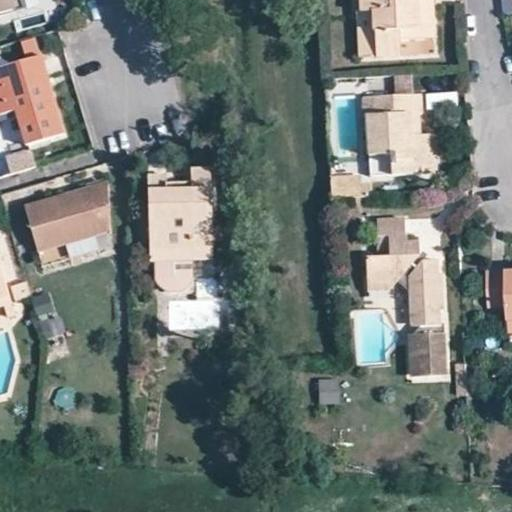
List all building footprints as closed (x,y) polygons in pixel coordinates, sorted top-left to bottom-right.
[(10,0),(0,0),(0,15),(14,12),(10,0)] [(359,0),(360,13),(372,12),(375,58),(401,56),(401,42),(421,41),(418,0),(359,0)] [(418,0),(421,41),(434,40),(430,0),(418,0)] [(360,13),(360,14),(356,14),(358,59),(375,58),(372,12),(360,13)] [(0,70),(0,117),(15,113),(25,147),(62,134),(41,59),(0,70)] [(414,75),(395,75),(395,92),(414,92),(414,75)] [(459,107),(458,93),(426,94),(427,108),(459,107)] [(412,137),(410,116),(419,115),(422,115),(421,96),(371,100),(373,118),(366,118),(369,158),(390,157),(391,178),(414,176),(413,162),(421,160),(420,137),(412,137)] [(420,137),(419,115),(410,116),(412,137),(420,137)] [(433,137),(420,137),(421,160),(413,162),(414,176),(436,175),(433,137)] [(29,148),(5,156),(12,175),(36,167),(29,148)] [(168,186),(168,176),(167,167),(149,167),(150,251),(211,250),(208,167),(191,175),(191,186),(168,186)] [(191,175),(168,176),(168,186),(191,186),(191,175)] [(365,197),(364,176),(335,177),(336,198),(365,197)] [(106,183),(82,191),(84,198),(65,204),(63,196),(24,208),(38,254),(61,248),(89,238),(108,233),(107,215),(106,183)] [(434,208),(435,190),(418,189),(417,207),(434,208)] [(82,191),(63,196),(65,204),(84,198),(82,191)] [(377,220),(378,238),(388,238),(389,259),(379,259),(366,260),(368,293),(389,292),(397,283),(408,293),(410,329),(441,328),(441,313),(444,313),(442,277),(439,276),(437,262),(419,263),(419,257),(417,243),(405,243),(404,220),(377,220)] [(91,249),(89,238),(61,248),(63,257),(91,249)] [(378,238),(379,259),(389,259),(388,238),(378,238)] [(211,250),(150,251),(150,260),(185,260),(211,259),(211,250)] [(183,291),(185,260),(150,260),(151,283),(160,291),(183,291)] [(0,300),(9,298),(0,266),(0,300)] [(489,308),(509,308),(510,321),(511,320),(511,269),(508,270),(488,271),(489,308)] [(29,297),(26,285),(13,289),(16,304),(30,301),(29,297)] [(50,309),(45,292),(29,297),(30,301),(33,313),(43,311),(50,309)] [(0,309),(11,306),(9,298),(0,300),(0,309)] [(45,318),(43,311),(33,313),(36,321),(45,318)] [(51,341),(45,318),(36,321),(42,344),(51,341)] [(446,333),(409,334),(410,376),(447,374),(446,333)] [(318,405),(340,406),(341,379),(319,378),(318,405)]
